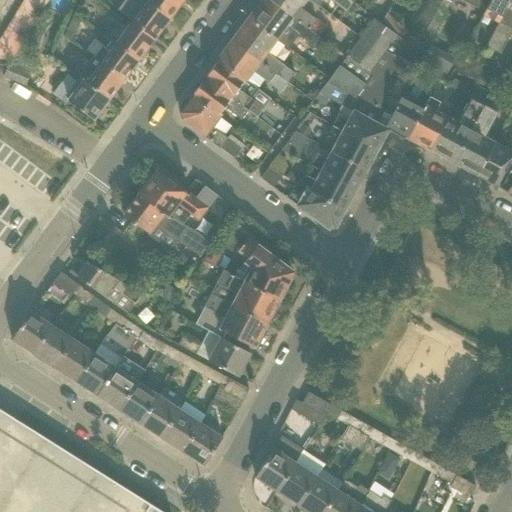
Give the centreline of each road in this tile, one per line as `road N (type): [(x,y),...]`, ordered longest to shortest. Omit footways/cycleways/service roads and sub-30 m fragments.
road 1 (residential): [(340,270),(214,508)]
road 2 (residential): [(214,508),(0,361)]
road 3 (residential): [(340,270),(145,113)]
road 4 (residential): [(511,225),(396,165),(340,270)]
road 5 (residential): [(0,329),(107,165)]
road 6 (residential): [(145,113),(233,0)]
road 7 (residential): [(107,165),(0,94)]
